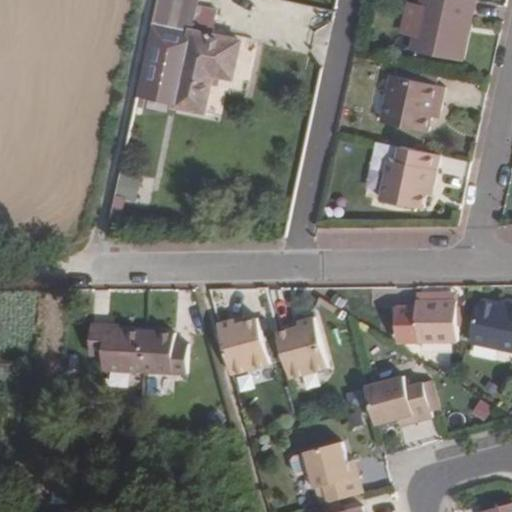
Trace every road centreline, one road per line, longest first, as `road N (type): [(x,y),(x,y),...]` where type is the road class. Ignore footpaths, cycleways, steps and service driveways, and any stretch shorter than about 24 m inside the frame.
road 1 (residential): [(511,262),(93,266)]
road 2 (residential): [(511,458),(433,477),(422,491),(424,511)]
